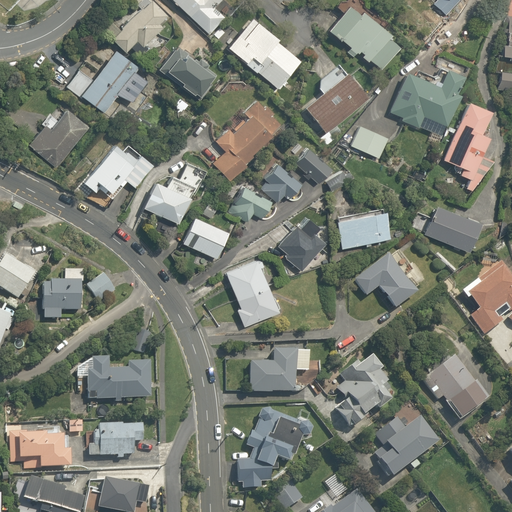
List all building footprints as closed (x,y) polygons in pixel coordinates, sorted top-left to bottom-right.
[(155,25),(164,16),(147,0),(146,0),(109,38),(125,54),(135,43),(140,48),(159,29),(155,25)] [(213,10),(222,0),(168,0),(207,36),(223,18),(213,10)] [(431,0),(430,2),(445,15),(459,0),(431,0)] [(504,45),(499,44),(498,61),(511,61),(511,0),(502,0),(500,33),(504,33),(504,45)] [(345,6),(326,32),(380,72),(399,46),(345,6)] [(250,21),(225,49),(273,91),(297,63),(250,21)] [(179,85),(177,87),(197,99),(214,72),(193,58),(190,64),(181,59),(185,53),(174,46),(158,72),(179,85)] [(135,69),(112,52),(92,79),(78,69),(65,88),(103,115),(116,96),(129,105),(145,83),(131,74),(135,69)] [(445,72),(435,91),(404,75),(384,114),(415,130),(421,118),(443,129),(457,102),(466,83),(445,72)] [(511,83),(511,73),(495,72),(494,90),(511,91),(511,83)] [(343,77),(301,110),(320,135),(362,103),(343,77)] [(185,107),(177,99),(166,109),(174,117),(185,107)] [(230,135),(225,130),(216,140),(213,144),(222,151),(209,166),(229,183),(245,165),(277,127),(282,122),(255,99),(251,105),(249,103),(239,114),(244,118),(230,135)] [(480,133),(488,115),(464,104),(440,160),(460,169),(457,177),(466,181),(462,191),(474,196),(482,178),(490,160),(482,156),(490,138),(480,133)] [(34,132),(24,145),(54,169),(85,128),(55,105),(34,132)] [(386,139),(357,126),(349,145),(377,158),(386,139)] [(106,151),(85,175),(107,195),(129,170),(106,151)] [(327,171),(303,151),(291,166),(315,186),(327,171)] [(141,160),(127,175),(137,184),(151,169),(141,160)] [(281,198),(284,201),(297,185),(273,165),(254,188),(274,205),(281,198)] [(344,183),(338,174),(323,184),(330,193),(344,183)] [(163,187),(153,182),(140,212),(176,227),(193,187),(168,176),(163,187)] [(234,209),(232,212),(247,221),(250,216),(258,221),(267,204),(237,186),(227,205),(234,209)] [(432,208),(421,236),(465,253),(476,224),(432,208)] [(382,212),(332,224),(338,251),(388,239),(382,212)] [(226,231),(191,217),(179,245),(215,260),(226,231)] [(283,256),(281,260),(299,274),(322,245),(312,237),(319,228),(305,217),(298,226),(294,223),(274,249),(283,256)] [(6,254),(0,263),(0,287),(17,298),(34,272),(6,254)] [(415,293),(397,271),(383,254),(349,282),(363,299),(375,289),(393,311),(415,293)] [(258,271),(260,269),(255,257),(219,274),(222,281),(225,280),(238,310),(233,312),(241,329),(277,313),(258,271)] [(511,295),(509,292),(511,289),(511,283),(498,264),(456,294),(462,302),(465,300),(473,311),(466,316),(482,338),(505,321),(511,330),(511,295)] [(58,309),(79,309),(79,281),(83,281),(83,268),(78,268),(63,269),(63,280),(41,280),(42,320),(58,320),(58,309)] [(114,290),(100,272),(85,284),(93,295),(85,301),(90,308),(92,310),(107,298),(106,296),(114,290)] [(0,339),(13,314),(0,307),(0,339)] [(304,374),(305,353),(272,352),(271,365),(247,365),(247,393),(293,395),(293,374),(304,374)] [(120,397),(148,397),(148,361),(130,361),(129,368),(108,368),(108,358),(90,358),(90,370),(86,370),(86,397),(113,397),(113,400),(120,400),(120,397)] [(374,412),(388,403),(379,390),(383,388),(374,375),(378,372),(369,358),(339,378),(342,382),(333,388),(343,403),(331,411),(345,432),(360,422),(358,419),(372,409),(374,412)] [(448,359),(420,381),(437,402),(440,399),(457,421),(482,402),(448,359)] [(301,428),(300,428),(260,412),(245,448),(256,453),(253,460),(233,461),(233,484),(241,484),(241,491),(258,491),(258,484),(267,483),(267,471),(268,472),(272,461),(285,466),(288,458),(292,460),(297,447),(293,446),(294,443),(296,440),(297,440),(298,440),(299,440),(300,440),(301,439),(302,439),(302,438),(303,438),(303,437),(303,436),(304,436),(304,435),(304,434),(304,433),(304,432),(303,431),(303,430),(302,430),(302,429),(301,429),(301,428)] [(141,421),(95,423),(95,443),(88,443),(88,455),(116,454),(116,459),(122,458),(122,453),(132,453),(131,441),(141,441),(141,421)] [(381,447),(371,454),(389,479),(433,447),(416,422),(402,432),(395,422),(374,437),(381,447)] [(22,463),(22,470),(37,470),(37,466),(64,466),(63,431),(8,432),(8,463),(22,463)] [(511,447),(503,455),(511,465),(511,477),(504,484),(511,493),(511,447)] [(137,481),(102,475),(98,507),(133,511),(137,481)] [(299,501),(286,482),(272,491),(285,510),(299,501)] [(368,511),(354,493),(328,511),(325,511),(324,511),(322,511),(368,511)]
